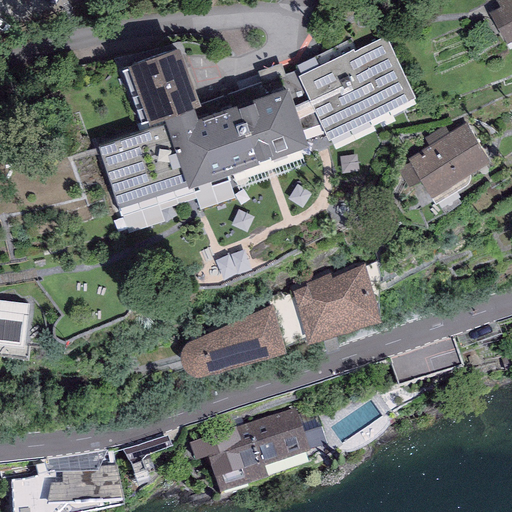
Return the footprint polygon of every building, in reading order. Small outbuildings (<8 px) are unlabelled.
[(511,0),(496,0),(500,7),(490,12),(506,42),(511,39),(511,0)] [(179,46),(128,64),(128,66),(122,69),(141,121),(148,118),(151,128),(99,145),(118,206),(187,184),(188,186),(308,144),(303,129),(322,123),(328,138),(415,98),(385,36),(354,51),(352,48),(348,39),(296,65),(298,69),(284,75),(286,77),(201,104),(179,46)] [(430,145),(408,158),(410,161),(398,168),(410,186),(421,179),(431,196),(489,160),(466,122),(449,133),(445,125),(424,137),(430,145)] [(311,282),(292,289),(307,337),(380,314),(364,263),(332,276),(330,271),(309,280),(311,282)] [(0,342),(24,345),(29,302),(0,298),(0,342)] [(195,373),(285,343),(272,303),(187,340),(185,343),(182,346),(182,352),(181,359),(183,364),(187,369),(191,371),(195,373)] [(264,469),(308,454),(293,410),(215,436),(188,446),(195,465),(208,461),(220,499),(269,482),(264,469)] [(48,471),(10,481),(12,511),(82,511),(124,500),(116,465),(99,465),(48,471)]
